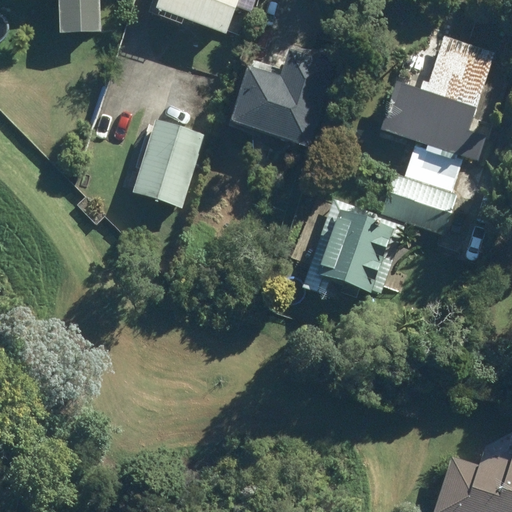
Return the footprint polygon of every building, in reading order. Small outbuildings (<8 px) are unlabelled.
[(94,36),(93,0),(2,0),(3,1),(56,1),(55,36),(94,36)] [(219,38),(230,9),(247,16),(252,0),(152,0),(148,13),(219,38)] [(375,133),(412,145),(401,179),(392,176),(378,219),(442,240),(457,194),(453,192),(462,162),(474,166),(484,139),(467,134),(493,57),(441,40),(422,97),(391,87),(375,133)] [(286,60),(278,83),(240,71),(223,126),(304,152),(321,96),(314,93),(321,71),(286,60)] [(149,126),(128,194),(181,210),(202,142),(149,126)] [(332,206),(301,293),(329,303),(334,289),(365,300),(367,294),(377,297),(401,230),(332,206)] [(511,511),(511,446),(474,467),(448,459),(431,511),(511,511)]
